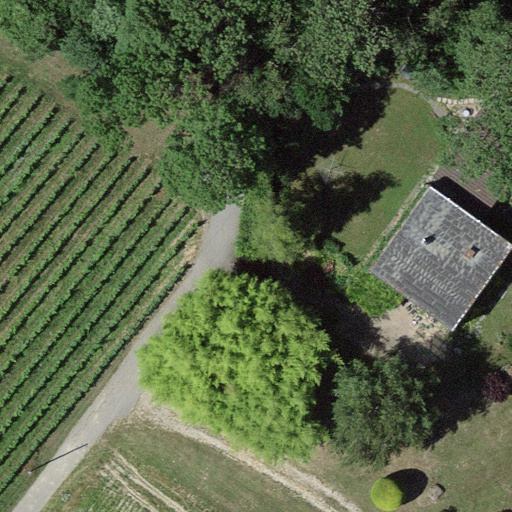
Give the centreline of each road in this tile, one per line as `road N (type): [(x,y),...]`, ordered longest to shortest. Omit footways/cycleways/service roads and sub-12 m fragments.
road 1 (track): [(24,511),(230,240),(187,145)]
road 2 (track): [(117,389),(258,455),(349,511)]
